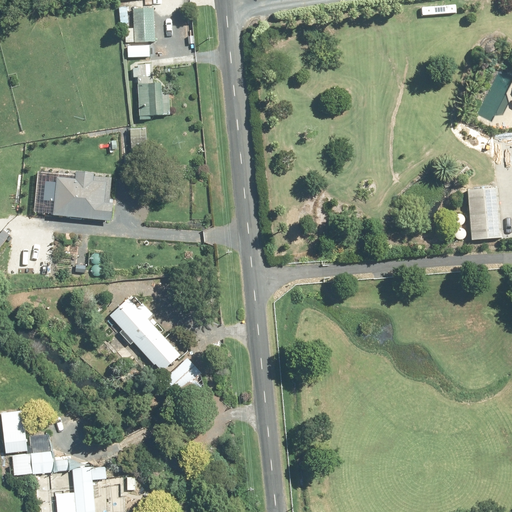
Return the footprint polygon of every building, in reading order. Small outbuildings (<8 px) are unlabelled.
[(149,0),(128,0),(129,8),(150,7),(149,0)] [(123,29),(124,44),(155,44),(154,10),(133,10),(134,29),(123,29)] [(151,65),(131,66),(132,80),(138,80),(141,123),(149,123),(148,118),(170,117),(168,84),(152,85),(151,65)] [(148,128),(130,130),(133,152),(150,150),(148,128)] [(57,181),(54,219),(112,223),(112,217),(118,218),(119,205),(113,205),(115,178),(77,175),(76,183),(57,181)] [(498,189),(468,191),(473,241),(502,239),(498,189)] [(25,256),(13,246),(6,254),(10,257),(5,262),(14,270),(25,256)] [(134,294),(110,316),(163,373),(181,356),(148,322),(154,316),(134,294)] [(200,374),(186,359),(164,380),(178,395),(200,374)] [(25,412),(1,414),(5,454),(12,454),(29,452),(25,412)] [(14,475),(73,471),(71,444),(51,445),(51,451),(29,452),(12,454),(14,475)] [(93,511),(92,480),(106,479),(106,468),(73,470),(74,492),(56,493),(57,511),(93,511)]
